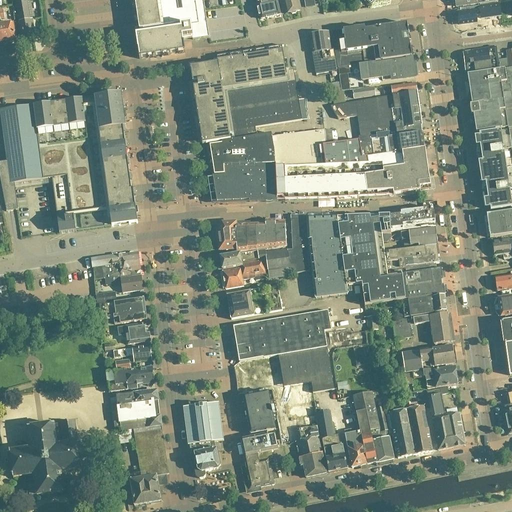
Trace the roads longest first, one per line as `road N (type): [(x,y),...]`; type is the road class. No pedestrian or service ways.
road 1 (residential): [(433,44),(491,458)]
road 2 (residential): [(189,511),(153,240)]
road 3 (residential): [(229,511),(491,458)]
road 4 (residential): [(431,11),(298,30),(257,44),(245,0)]
road 5 (residential): [(153,240),(134,83)]
road 6 (residential): [(153,240),(0,269)]
